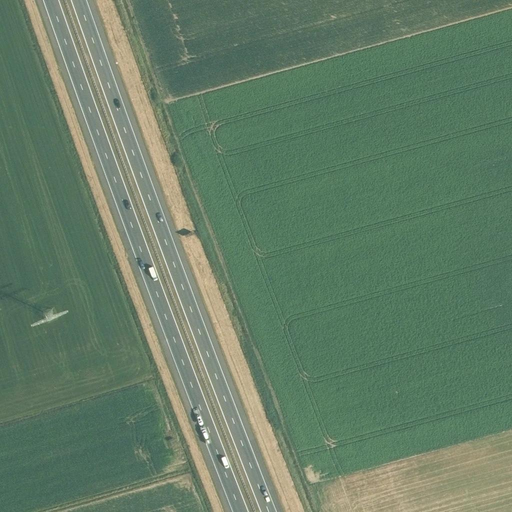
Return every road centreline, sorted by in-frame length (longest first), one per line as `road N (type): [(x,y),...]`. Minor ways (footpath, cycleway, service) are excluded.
road 1 (motorway): [(273,511),(79,0)]
road 2 (motorway): [(51,0),(242,511)]
